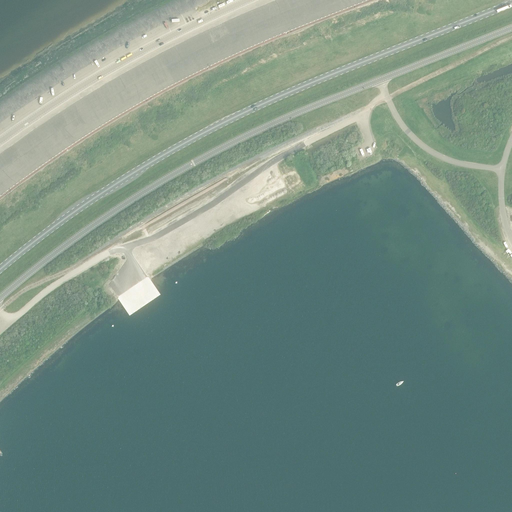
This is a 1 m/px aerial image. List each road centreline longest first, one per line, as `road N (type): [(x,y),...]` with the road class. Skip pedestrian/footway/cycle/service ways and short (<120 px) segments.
road 1 (primary): [(0,269),(103,191),(225,120),(511,2)]
road 2 (tertiary): [(0,297),(71,240),(195,161),(380,79)]
road 3 (unclassified): [(0,141),(85,83),(247,0)]
road 4 (unclassified): [(501,167),(450,160),(412,137),(380,79)]
road 5 (tertiary): [(380,79),(511,28)]
